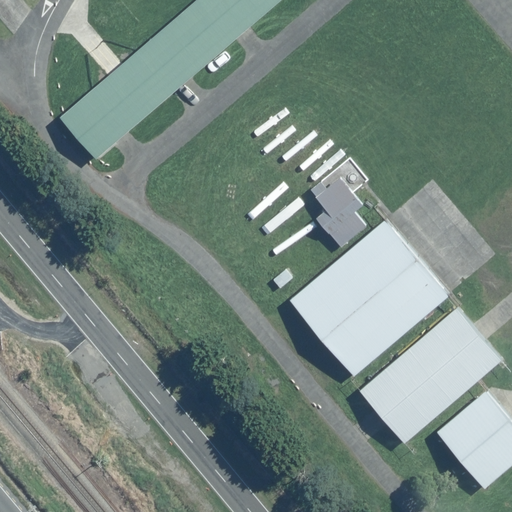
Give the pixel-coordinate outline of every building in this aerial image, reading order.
[(276,0),(187,0),(59,114),(98,157),(276,0)] [(318,179),(309,187),(326,209),(315,218),(339,247),(365,226),(353,212),(361,206),(338,177),(325,188),(318,179)] [(384,216),(289,297),(353,372),(449,292),(384,216)] [(457,306),(358,388),(404,443),(503,360),(457,306)] [(511,420),(483,388),(436,429),(486,486),(511,463),(511,420)]
